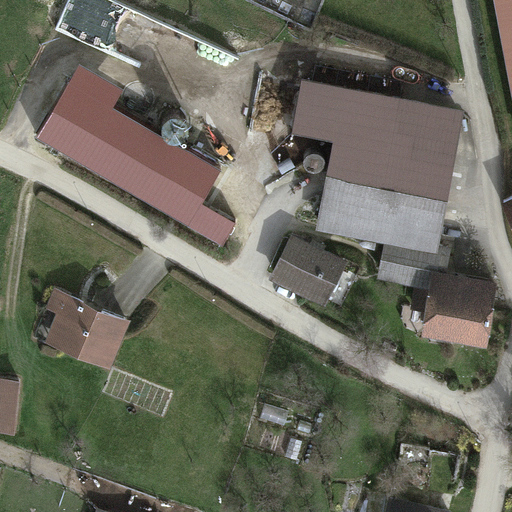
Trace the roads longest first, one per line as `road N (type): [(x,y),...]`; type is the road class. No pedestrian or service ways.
road 1 (residential): [(490,414),(411,387),(0,156)]
road 2 (track): [(236,288),(261,226),(230,147),(194,125),(186,89),(102,49),(60,61),(19,166)]
road 3 (track): [(511,275),(456,0)]
